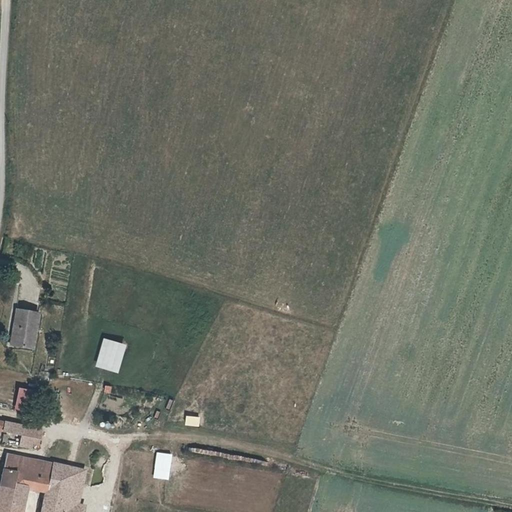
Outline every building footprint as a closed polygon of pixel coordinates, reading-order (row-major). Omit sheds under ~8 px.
[(32,289),(29,306),(47,310),(55,275),(31,269),(26,288),(32,289)] [(32,289),(26,288),(22,305),(29,306),(32,289)] [(15,307),(7,345),(34,350),(41,312),(15,307)] [(118,371),(126,342),(103,336),(95,365),(118,371)] [(18,387),(13,407),(29,411),(34,391),(18,387)] [(185,424),(199,425),(200,415),(186,414),(185,424)] [(24,442),(28,424),(0,417),(0,428),(8,431),(7,438),(24,442)] [(0,485),(0,501),(21,505),(26,480),(45,484),(40,509),(56,511),(75,511),(83,483),(88,460),(8,446),(0,485)] [(153,478),(169,479),(171,453),(155,452),(153,478)] [(83,483),(75,511),(96,511),(102,488),(83,483)]
